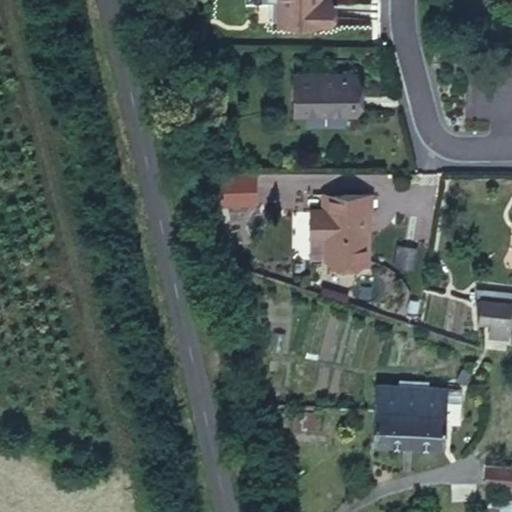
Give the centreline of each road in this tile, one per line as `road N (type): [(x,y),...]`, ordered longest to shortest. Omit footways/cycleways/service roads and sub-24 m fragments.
road 1 (tertiary): [(111,0),(226,511)]
road 2 (residential): [(396,0),(396,40),(426,134),(451,148),(492,150),(511,136)]
